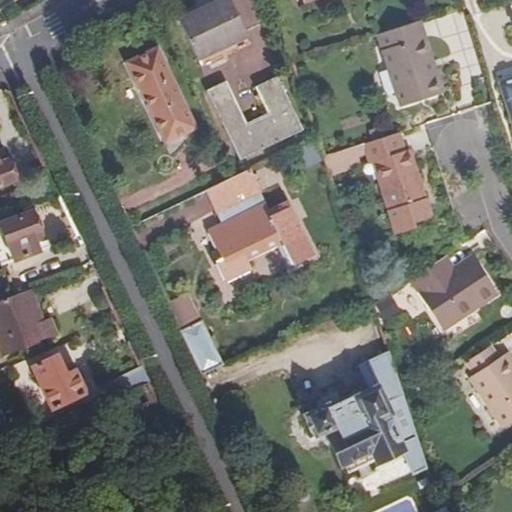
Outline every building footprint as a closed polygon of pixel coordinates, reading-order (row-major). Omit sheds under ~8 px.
[(197,59),(246,36),(229,0),(225,0),(179,21),(197,59)] [(382,33),(378,34),(401,106),(440,94),(428,58),(434,56),(424,21),(382,33)] [(251,48),(246,36),(197,59),(203,71),(251,48)] [(164,140),(195,125),(156,45),(125,61),(164,140)] [(428,58),(440,94),(445,93),(434,56),(428,58)] [(206,92),(243,167),(304,136),(277,78),(258,87),(269,114),(245,125),(225,82),(206,92)] [(199,134),(195,125),(164,140),(172,156),(199,134)] [(400,132),(365,143),(371,162),(376,162),(398,232),(414,227),(414,222),(431,216),(411,151),(406,152),(400,132)] [(0,185),(17,180),(10,157),(2,159),(0,152),(0,185)] [(232,172),(202,187),(213,210),(220,206),(225,217),(218,221),(205,228),(219,256),(213,260),(223,278),(247,266),(243,256),(279,239),(290,260),(309,250),(287,202),(265,212),(259,200),(248,205),(243,195),(254,190),(243,167),(232,172)] [(31,206),(15,211),(16,218),(2,222),(16,261),(41,251),(37,238),(43,236),(31,206)] [(220,206),(213,210),(218,221),(225,217),(220,206)] [(443,260),(412,281),(445,331),(499,295),(474,257),(455,268),(451,271),(443,260)] [(451,271),(455,268),(447,257),(443,260),(451,271)] [(32,290),(0,301),(0,342),(5,356),(58,334),(52,319),(42,321),(37,309),(39,308),(32,290)] [(165,300),(201,375),(223,365),(185,291),(165,300)] [(502,356),(494,344),(470,360),(479,372),(474,376),(508,426),(511,423),(511,351),(511,350),(502,356)] [(416,469),(430,464),(409,402),(390,347),(362,361),(373,386),(361,392),(359,388),(343,397),(338,387),(324,395),(328,402),(309,411),(318,431),(330,425),(351,468),(404,442),(416,469)] [(70,371),(61,352),(36,362),(55,405),(89,389),(79,367),(70,371)] [(149,381),(142,366),(115,380),(121,393),(149,381)] [(121,393),(111,398),(134,446),(171,428),(149,381),(121,393)]
